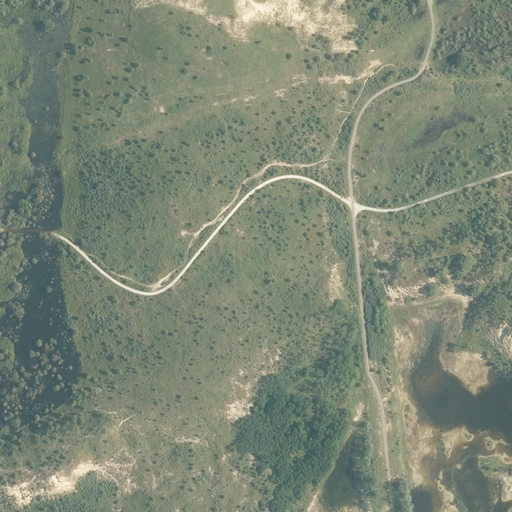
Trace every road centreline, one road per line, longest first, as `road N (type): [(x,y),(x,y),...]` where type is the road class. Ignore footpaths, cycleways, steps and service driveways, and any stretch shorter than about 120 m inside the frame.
road 1 (unknown): [(0,209),(70,233),(113,272),(154,287),(181,266),(246,180),(275,164),(322,161),(368,79),(383,67),(434,67),(470,41),(487,51),(511,45)]
road 2 (track): [(350,204),(299,177),(262,184),(167,288),(152,292),(106,273),(60,234),(0,227)]
road 3 (track): [(511,175),(397,209),(350,204)]
